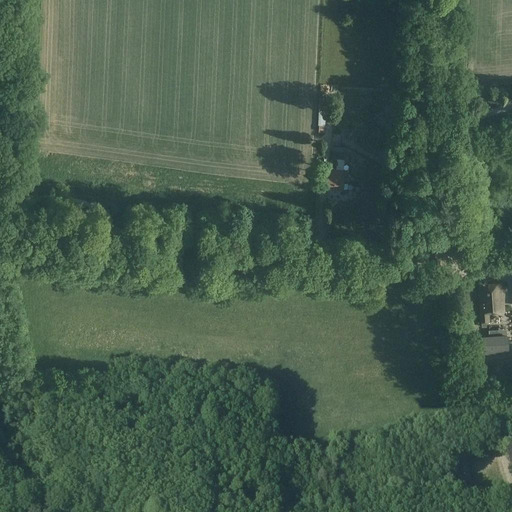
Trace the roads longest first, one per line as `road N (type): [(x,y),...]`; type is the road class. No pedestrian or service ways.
road 1 (unclassified): [(107,230),(466,268)]
road 2 (unclassified): [(466,268),(439,124),(439,0)]
road 3 (unclassified): [(511,484),(482,379),(466,268)]
